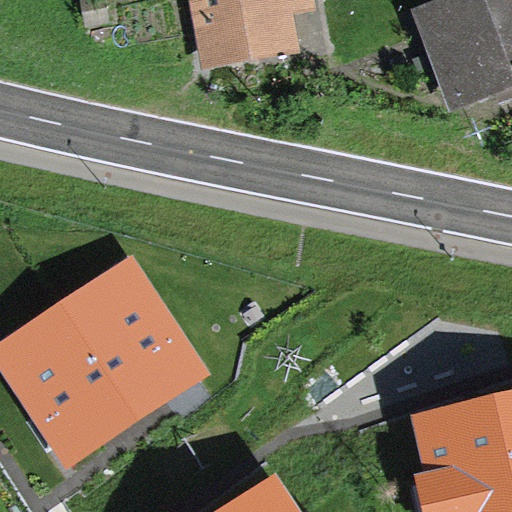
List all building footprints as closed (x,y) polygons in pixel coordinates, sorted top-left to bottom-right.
[(207,0),(216,52),(278,41),(271,0),(207,0)] [(511,0),(486,0),(429,22),(458,98),(511,76),(511,0)] [(130,276),(67,317),(131,414),(194,372),(130,276)] [(68,455),(131,414),(67,317),(4,359),(68,455)] [(511,511),(511,408),(424,429),(442,511),(511,511)] [(286,511),(274,494),(246,511),(286,511)]
